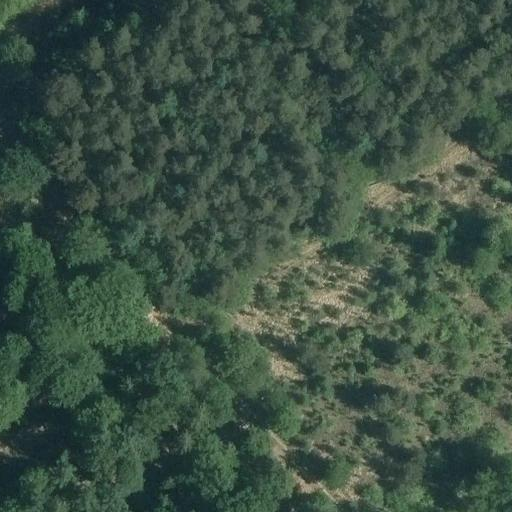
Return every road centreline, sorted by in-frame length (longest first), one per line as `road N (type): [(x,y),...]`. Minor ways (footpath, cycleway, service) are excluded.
road 1 (track): [(511,95),(423,171),(181,336)]
road 2 (track): [(0,128),(181,336)]
road 3 (track): [(181,336),(335,511)]
road 4 (track): [(0,453),(181,336)]
